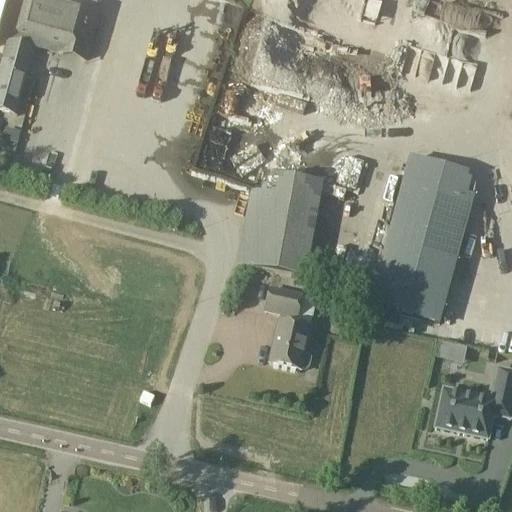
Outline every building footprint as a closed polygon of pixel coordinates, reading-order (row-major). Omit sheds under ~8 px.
[(0,0),(0,32),(7,0),(75,0),(97,5),(98,0),(0,0)] [(19,0),(8,40),(58,54),(85,62),(86,61),(82,60),(96,10),(58,0),(19,0)] [(368,20),(374,0),(348,0),(345,12),(368,20)] [(4,43),(0,60),(0,114),(11,117),(26,48),(4,43)] [(511,111),(497,110),(494,137),(511,138),(511,111)] [(408,162),(392,222),(459,239),(470,199),(463,197),(468,178),(408,162)] [(248,173),(239,238),(249,239),(247,255),(260,257),(257,276),(295,281),(309,181),(248,173)] [(329,183),(321,207),(333,212),(342,188),(329,183)] [(312,264),(311,273),(335,276),(336,267),(312,264)] [(268,291),(263,317),(280,320),(279,325),(270,367),(299,373),(300,371),(305,372),(309,370),(311,361),(308,357),(303,356),(308,331),(296,329),(302,299),(268,291)] [(338,314),(335,318),(337,323),(340,329),(345,329),(349,325),(346,320),(344,314),(338,314)] [(443,393),(434,432),(436,433),(436,432),(485,443),(487,444),(492,419),(510,423),(511,413),(511,375),(497,372),(490,403),(443,393)]
